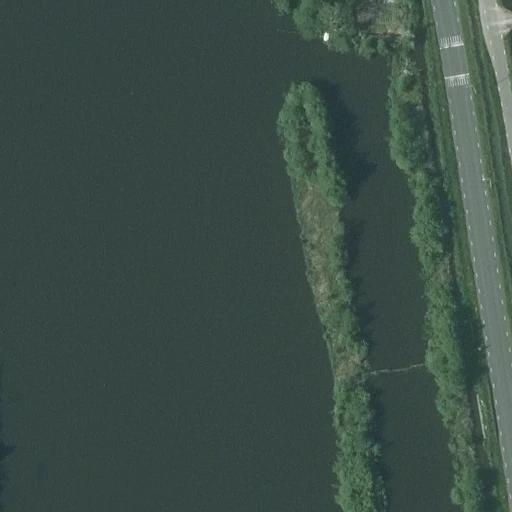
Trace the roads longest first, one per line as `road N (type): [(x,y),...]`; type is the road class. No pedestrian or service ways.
road 1 (secondary): [(511,426),(443,0)]
road 2 (residential): [(511,130),(488,0)]
